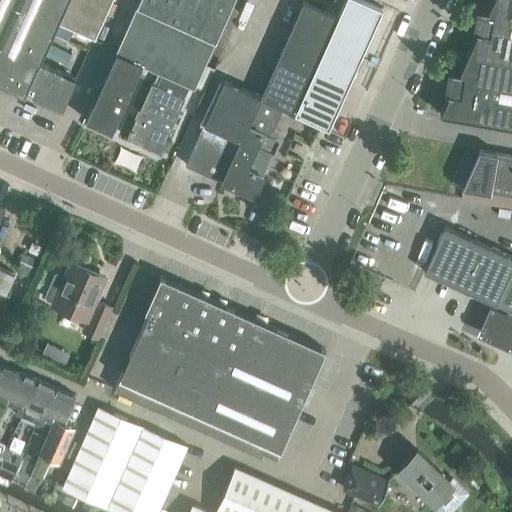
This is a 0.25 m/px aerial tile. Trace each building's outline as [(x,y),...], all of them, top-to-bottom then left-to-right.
[(0,0),(0,81),(61,109),(76,78),(39,61),(52,33),(68,41),(74,27),(94,36),(110,0),(0,0)] [(138,0),(85,119),(111,131),(141,64),(161,73),(189,85),(194,88),(232,0),(138,0)] [(365,0),(343,0),(322,46),(357,62),(381,7),(365,0)] [(448,94),(439,113),(511,126),(511,0),(491,0),(487,10),(480,8),(480,10),(484,11),(480,31),(476,30),(476,32),(477,32),(467,53),(459,71),(451,70),(451,72),(455,73),(451,93),(447,92),(447,94),(448,94)] [(185,164),(204,173),(222,181),(221,181),(254,195),(263,175),(260,174),(270,151),(273,153),(279,140),(270,136),(283,108),(291,112),(335,15),(303,1),(260,96),(223,80),(185,164)] [(322,46),(293,112),(327,128),(357,62),(322,46)] [(152,84),(127,138),(161,153),(185,99),(183,98),(189,85),(161,73),(156,86),(152,84)] [(466,149),(451,183),(463,188),(511,196),(511,155),(478,149),(477,154),(466,149)] [(271,189),(265,202),(282,210),(287,197),(271,189)] [(399,206),(379,252),(424,272),(444,226),(399,206)] [(510,210),(498,208),(497,216),(509,218),(510,210)] [(511,256),(444,226),(424,272),(511,311),(511,256)] [(32,242),(28,250),(38,255),(42,247),(32,242)] [(23,252),(16,269),(33,277),(40,260),(23,252)] [(42,298),(49,301),(88,318),(82,331),(97,338),(110,306),(95,299),(104,279),(65,262),(60,273),(54,270),(50,272),(41,294),(42,298)] [(0,291),(1,290),(6,292),(14,273),(0,267),(0,291)] [(118,378),(114,389),(192,424),(242,313),(160,276),(144,311),(148,313),(118,378)] [(509,352),(511,345),(511,316),(489,306),(475,337),(509,352)] [(124,348),(135,318),(117,311),(106,341),(124,348)] [(242,313),(192,424),(259,454),(261,450),(276,457),(279,451),(324,350),(289,334),(254,319),(242,313)] [(91,378),(108,384),(119,353),(102,347),(91,378)] [(0,397),(7,400),(20,372),(1,364),(0,367),(0,397)] [(16,415),(22,417),(38,380),(20,372),(7,400),(20,406),(16,415)] [(40,426),(56,387),(38,380),(22,417),(36,423),(35,424),(40,426)] [(56,387),(40,426),(49,430),(54,417),(60,420),(61,416),(64,418),(74,396),(74,395),(56,387)] [(98,405),(97,407),(62,486),(119,511),(156,511),(186,445),(98,405)] [(50,457),(58,461),(74,426),(60,420),(54,417),(49,430),(35,462),(26,481),(24,485),(23,487),(32,490),(33,489),(38,477),(41,479),(50,457)] [(8,445),(0,463),(0,474),(5,476),(7,473),(12,475),(21,456),(23,452),(8,445)] [(416,450),(398,469),(431,500),(429,502),(440,511),(449,511),(468,492),(452,477),(449,481),(416,450)] [(21,456),(12,475),(26,481),(35,462),(21,456)] [(338,511),(236,466),(215,511),(209,511),(193,505),(189,511),(338,511)] [(351,467),(342,487),(378,503),(388,481),(352,466),(351,467)]
